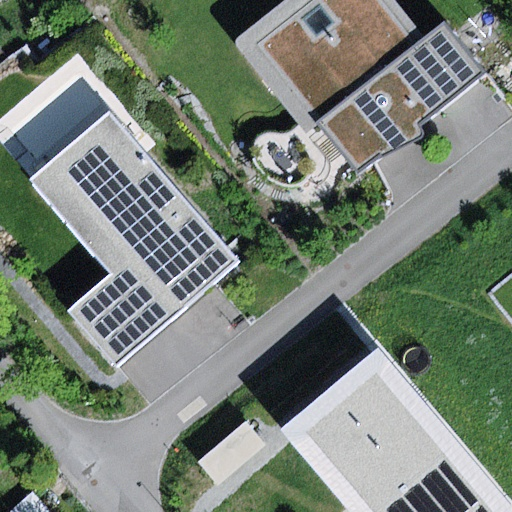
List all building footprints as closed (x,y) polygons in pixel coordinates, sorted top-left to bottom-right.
[(420,44),(384,0),(315,0),(257,45),(359,169),(379,154),(384,156),(423,136),(419,123),(487,76),(446,24),(420,44)] [(238,261),(113,115),(35,181),(114,274),(69,311),(115,365),(238,261)] [(301,126),(285,135),(269,135),(258,138),(255,145),(254,152),(256,162),(262,174),(276,183),(291,185),(300,182),(307,177),(317,185),(324,179),(327,172),(329,163),(301,126)] [(511,511),(511,504),(383,350),(284,432),(350,511),(511,511)] [(247,420),(196,461),(217,487),(268,446),(247,420)]
